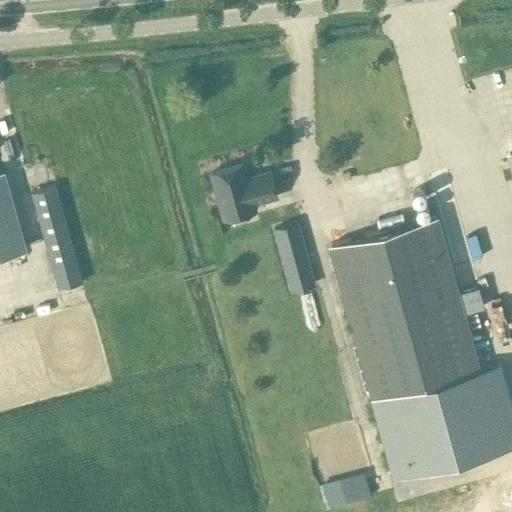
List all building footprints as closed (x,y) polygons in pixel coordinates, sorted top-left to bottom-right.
[(254,202),(277,196),(270,170),(246,177),(243,163),(211,172),(223,218),(255,209),(254,202)] [(0,254),(24,247),(2,171),(0,171),(0,254)] [(56,184),(31,191),(57,288),(83,281),(56,184)] [(331,242),(396,475),(511,443),(511,414),(498,362),(478,367),(435,214),(331,242)] [(325,505),(368,492),(362,468),(318,480),(325,505)]
